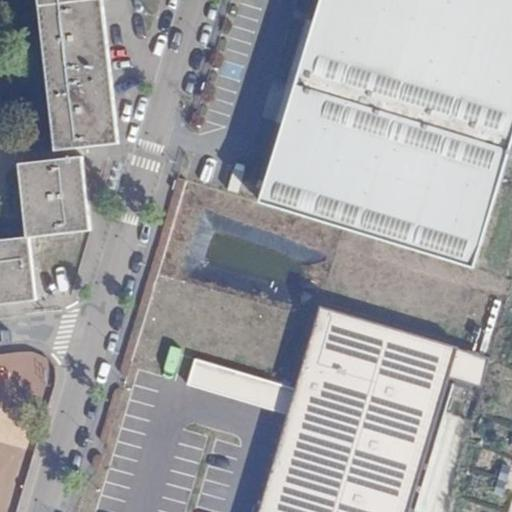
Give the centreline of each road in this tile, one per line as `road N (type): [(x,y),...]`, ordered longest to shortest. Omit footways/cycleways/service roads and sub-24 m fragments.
road 1 (residential): [(92,334),(199,0)]
road 2 (residential): [(41,511),(92,334)]
